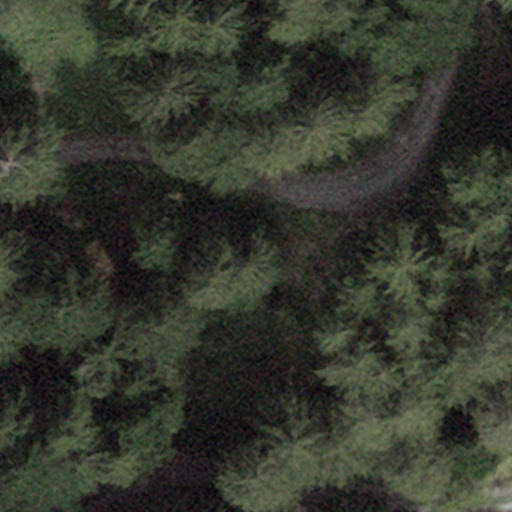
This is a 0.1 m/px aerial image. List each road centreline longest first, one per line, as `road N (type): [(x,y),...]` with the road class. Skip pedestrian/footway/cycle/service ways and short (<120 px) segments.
road 1 (track): [(0,183),(55,152),(139,149),(311,190),(366,192),(402,165),(471,0)]
road 2 (track): [(511,502),(462,507),(299,475),(147,490),(103,511)]
